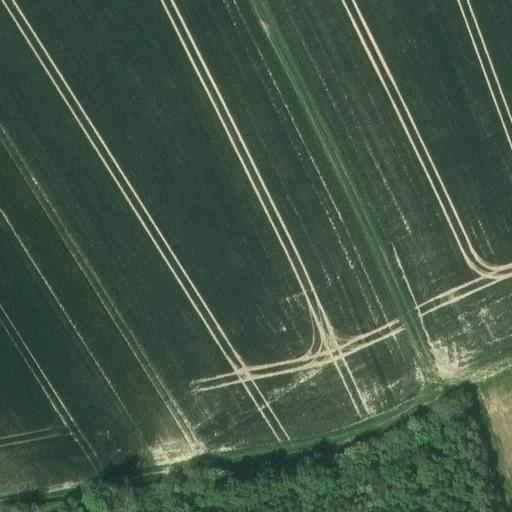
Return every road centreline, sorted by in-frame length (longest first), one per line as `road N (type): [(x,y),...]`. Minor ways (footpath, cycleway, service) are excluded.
road 1 (track): [(511,365),(340,444),(0,511)]
road 2 (track): [(442,400),(249,0)]
